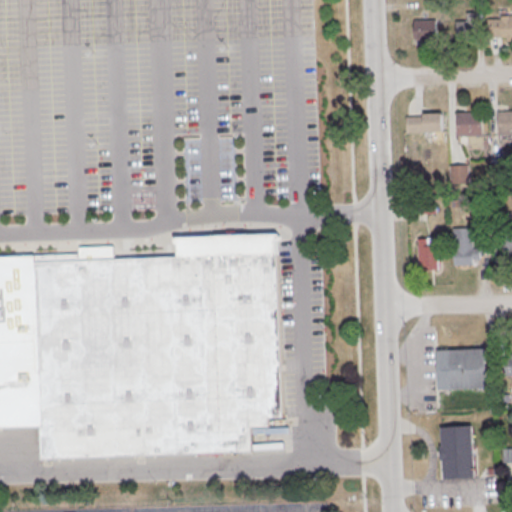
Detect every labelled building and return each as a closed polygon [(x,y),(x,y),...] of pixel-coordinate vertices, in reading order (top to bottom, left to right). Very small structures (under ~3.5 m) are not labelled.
[(511,15),(491,15),(491,38),(511,37),(511,15)] [(414,19),(414,40),(437,40),(437,19),(414,19)] [(456,112),(483,111),(483,135),(457,136),(456,112)] [(498,111),(511,111),(511,134),(498,135),(498,111)] [(443,113),(406,113),(406,131),(443,131),(443,113)] [(468,165),(452,165),(452,180),(468,180),(468,165)] [(511,252),(511,220),(494,220),(494,253),(511,252)] [(454,265),(477,265),(477,228),(454,228),(454,265)] [(0,257),(81,255),(81,248),(115,246),(115,259),(180,256),(179,239),(275,235),(282,417),(271,417),(271,426),(253,427),(254,451),(45,459),(43,426),(0,427),(0,257)] [(437,238),(418,238),(418,268),(437,268),(437,238)] [(486,389),(486,349),(437,349),(437,389),(486,389)] [(441,479),(476,478),(474,425),(440,426),(441,479)]
